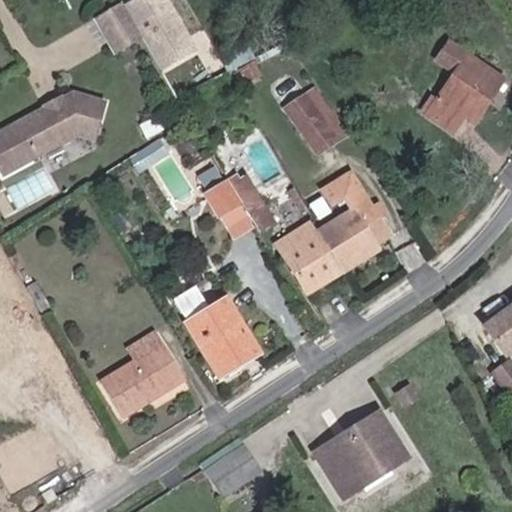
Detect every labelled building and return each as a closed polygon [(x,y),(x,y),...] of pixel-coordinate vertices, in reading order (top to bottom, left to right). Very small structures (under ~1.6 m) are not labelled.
[(122,0),(102,11),(123,47),(149,32),(130,0),(122,0)] [(507,69),(453,35),(443,51),(463,64),(445,92),(439,89),(432,97),(439,103),(435,109),(458,122),(475,97),(485,102),(507,69)] [(238,65),(229,51),(220,37),(217,39),(206,45),(223,74),(238,65)] [(250,38),(229,51),(238,65),(259,52),(250,38)] [(54,104),(48,102),(0,125),(0,156),(5,166),(49,145),(49,141),(58,135),(60,139),(82,128),(97,132),(108,95),(78,87),(67,92),(65,98),(54,104)] [(306,129),(325,115),(309,93),(290,106),(306,129)] [(325,115),(306,129),(320,149),(339,136),(325,115)] [(241,193),(250,210),(256,207),(259,213),(268,207),(251,177),(244,179),(240,172),(232,176),(233,178),(236,184),(241,193)] [(334,201),(345,196),(348,194),(361,186),(353,172),(325,187),(334,201)] [(220,214),(242,201),(229,178),(206,191),(220,214)] [(342,262),(342,263),(369,248),(390,236),(361,186),(348,194),(345,196),(354,211),(321,230),(323,233),(337,255),(342,262)] [(255,224),(242,201),(220,214),(232,236),(255,224)] [(254,217),(261,229),(276,219),(268,207),(259,213),(256,207),(250,210),(254,217)] [(296,274),(300,288),(342,263),(342,262),(337,255),(323,233),(321,230),(319,222),(318,219),(303,227),(307,235),(283,250),(296,274)] [(0,345),(48,321),(1,230),(0,230),(0,345)] [(342,263),(347,271),(372,255),(369,248),(342,263)] [(304,295),(347,271),(342,263),(300,288),(304,295)] [(191,321),(195,320),(211,309),(199,287),(178,300),(191,321)] [(211,309),(195,320),(224,373),(260,352),(229,300),(211,309)] [(511,316),(497,326),(511,350),(511,316)] [(131,364),(160,347),(154,334),(123,351),(131,364)] [(160,347),(131,364),(99,383),(121,418),(183,381),(163,345),(160,347)] [(511,388),(511,352),(494,364),(511,389),(511,388)] [(403,451),(407,449),(377,406),(310,449),(340,493),(403,451)] [(199,468),(214,502),(260,472),(241,439),(199,468)]
